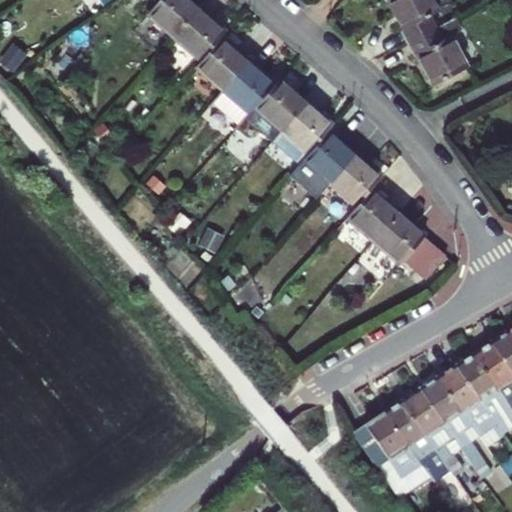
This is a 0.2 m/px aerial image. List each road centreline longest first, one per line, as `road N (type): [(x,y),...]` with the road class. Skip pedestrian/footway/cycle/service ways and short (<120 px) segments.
road 1 (residential): [(171,511),(321,390),(511,278)]
road 2 (residential): [(267,0),(401,123),(511,275)]
